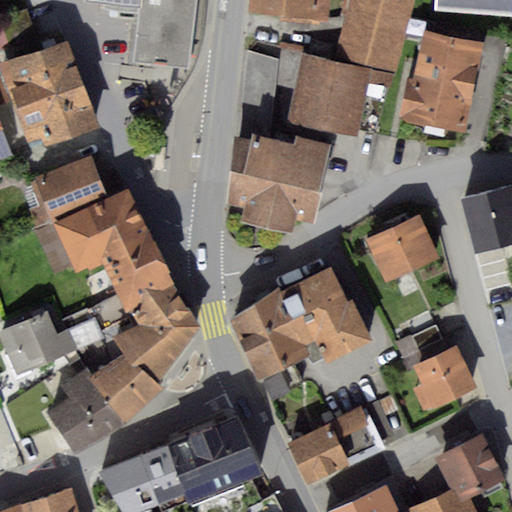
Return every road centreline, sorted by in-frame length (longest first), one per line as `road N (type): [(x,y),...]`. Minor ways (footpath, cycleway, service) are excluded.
road 1 (residential): [(205,257),(152,209),(61,0)]
road 2 (primary): [(232,0),(205,257)]
road 3 (residential): [(205,257),(264,267),(376,196),(436,178)]
road 4 (residential): [(503,409),(436,178)]
road 5 (residential): [(296,503),(503,409)]
road 6 (residential): [(238,385),(75,462)]
road 7 (primary): [(205,257),(214,318),(238,385)]
road 8 (primary): [(238,385),(296,503)]
